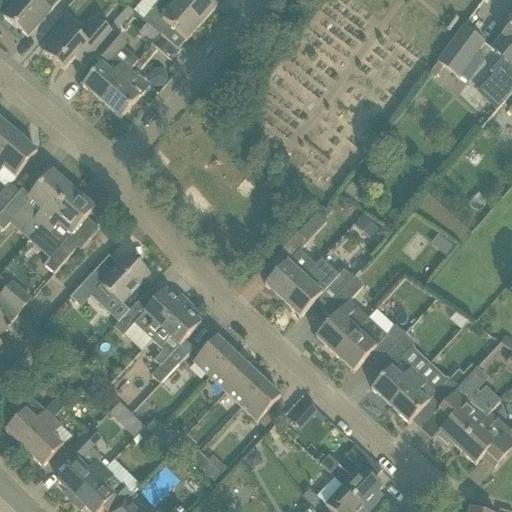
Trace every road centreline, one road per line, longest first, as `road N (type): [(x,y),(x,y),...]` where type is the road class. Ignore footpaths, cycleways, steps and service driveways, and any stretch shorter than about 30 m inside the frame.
road 1 (residential): [(427,511),(436,496),(222,294),(114,170)]
road 2 (residential): [(114,170),(263,0)]
road 3 (residential): [(114,170),(0,72)]
